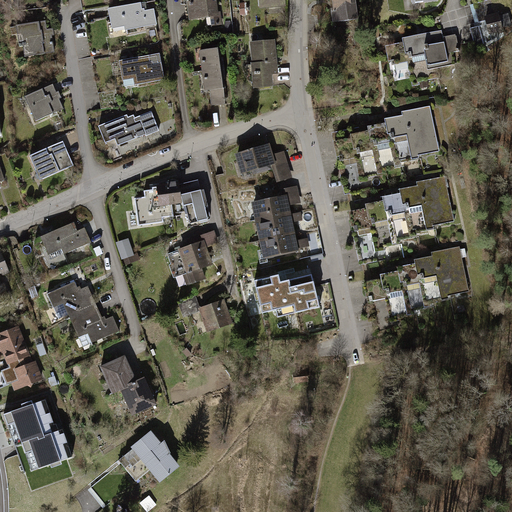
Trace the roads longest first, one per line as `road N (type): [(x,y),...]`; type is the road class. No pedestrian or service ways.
road 1 (residential): [(301,114),(353,360)]
road 2 (residential): [(0,226),(189,146)]
road 3 (residential): [(189,146),(169,0)]
